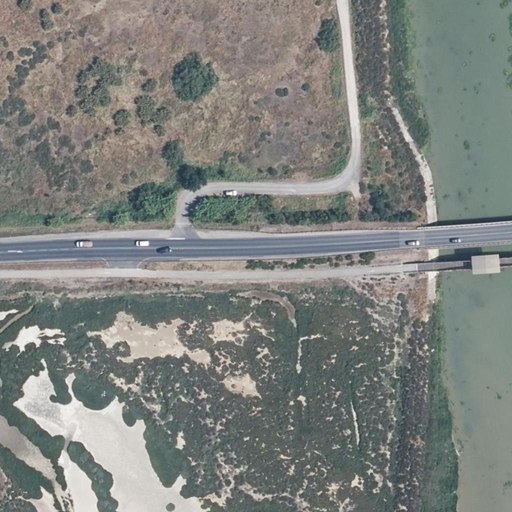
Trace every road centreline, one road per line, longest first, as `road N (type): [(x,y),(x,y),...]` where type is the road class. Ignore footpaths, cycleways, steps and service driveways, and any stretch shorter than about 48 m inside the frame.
road 1 (primary): [(511,230),(186,250)]
road 2 (unclassified): [(186,250),(183,213),(198,190),(329,187),(355,173),(358,157)]
road 3 (primary): [(186,250),(0,254)]
road 4 (track): [(358,157),(343,0)]
